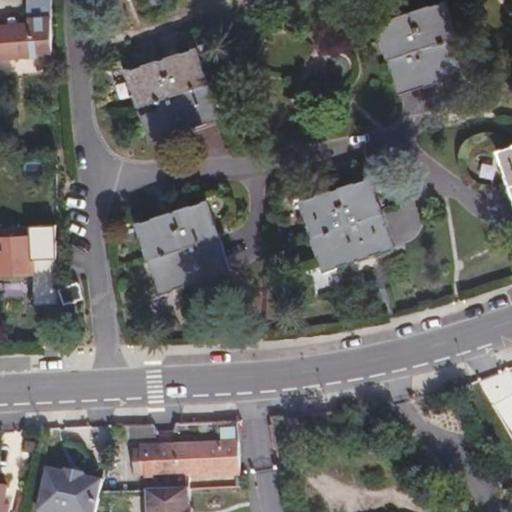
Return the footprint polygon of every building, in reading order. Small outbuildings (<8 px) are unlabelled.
[(0,60),(48,58),(45,0),(24,2),(25,25),(0,26),(0,60)] [(376,26),(399,98),(420,91),(469,75),(445,4),(421,12),(376,26)] [(179,55),(167,59),(178,96),(216,84),(205,48),(179,55)] [(151,63),(127,70),(137,107),(178,96),(167,59),(151,63)] [(178,96),(137,107),(148,143),(183,133),(203,127),(226,120),(216,84),(178,96)] [(511,148),(502,151),(511,183),(511,148)] [(355,186),(341,190),(352,227),(387,216),(377,179),(355,186)] [(322,195),(303,201),(315,238),(352,227),(341,190),(322,195)] [(193,207),(179,212),(190,248),(226,237),(215,201),(193,207)] [(160,217),(140,223),(150,259),(190,248),(179,212),(160,217)] [(352,227),(315,238),(326,273),(362,262),(398,251),(392,233),(387,216),(352,227)] [(33,261),(44,260),(43,227),(32,227),(32,238),(0,238),(0,275),(34,275),(33,261)] [(190,248),(150,259),(161,296),(192,287),(237,274),(232,256),(226,237),(190,248)] [(44,275),(44,260),(33,261),(34,275),(44,275)] [(80,283),(62,289),(67,306),(86,300),(80,283)] [(45,351),(63,350),(62,323),(44,324),(45,351)] [(156,437),(156,429),(133,430),(133,439),(156,437)] [(143,479),(144,492),(187,489),(186,476),(233,474),(231,444),(137,449),(138,479),(143,479)] [(92,511),(99,484),(81,480),(82,477),(63,473),(62,475),(45,471),(35,511),(92,511)] [(187,489),(144,492),(145,511),(189,511),(189,508),(188,508),(187,489)]
